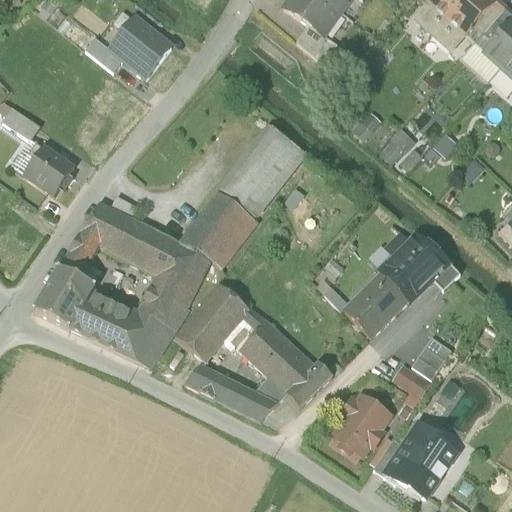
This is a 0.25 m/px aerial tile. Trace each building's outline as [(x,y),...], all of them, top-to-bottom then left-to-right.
[(340,18),(314,0),(293,0),(283,15),(308,32),(323,42),(340,18)] [(314,0),(340,18),(352,0),(314,0)] [(436,0),(420,18),(423,20),(423,31),(433,40),(468,0),(436,0)] [(491,4),(485,0),(468,0),(433,40),(443,49),(454,48),(457,50),(473,32),(495,8),(491,4)] [(494,1),(491,4),(495,8),(473,32),(482,40),(506,13),(494,1)] [(511,17),(506,13),(482,40),(491,48),(511,24),(511,17)] [(109,56),(147,87),(174,54),(136,23),(109,56)] [(511,24),(491,48),(482,40),(460,65),(487,89),(501,73),(511,61),(511,24)] [(323,42),(308,32),(296,49),(324,71),(338,52),(323,42)] [(511,61),(501,73),(511,83),(511,61)] [(30,147),(31,146),(40,133),(6,110),(0,117),(6,122),(0,131),(0,141),(6,146),(13,135),(30,147)] [(218,194),(255,223),(304,159),(267,131),(218,194)] [(395,170),(415,143),(400,132),(380,159),(395,170)] [(447,137),(422,159),(432,171),(458,149),(447,137)] [(12,172),(55,202),(73,176),(31,146),(30,147),(12,172)] [(413,151),(401,168),(411,175),(423,159),(413,151)] [(180,250),(221,273),(257,227),(219,199),(180,250)] [(110,215),(130,224),(137,212),(117,203),(110,215)] [(156,282),(175,247),(130,224),(110,215),(99,209),(79,242),(97,251),(156,282)] [(511,234),(507,229),(498,238),(511,252),(511,234)] [(395,262),(380,277),(409,306),(410,307),(449,268),(416,241),(409,248),(401,240),(386,254),(395,262)] [(88,266),(97,251),(79,242),(70,257),(88,266)] [(175,247),(156,282),(138,319),(92,297),(69,336),(150,374),(162,359),(190,314),(221,273),(180,250),(175,247)] [(59,276),(86,289),(82,277),(88,266),(70,257),(59,276)] [(86,289),(59,276),(33,318),(69,336),(92,297),(94,294),(86,289)] [(409,306),(380,277),(342,316),(371,345),(409,306)] [(249,315),(219,291),(175,344),(205,369),(243,323),(249,315)] [(268,384),(254,398),(278,410),(286,401),(300,414),(332,383),(318,370),(316,373),(267,326),(250,315),(249,315),(243,323),(257,337),(239,356),(268,384)] [(452,356),(432,343),(425,353),(445,366),(452,356)] [(445,366),(425,353),(418,363),(438,376),(445,366)] [(438,376),(418,363),(412,373),(431,386),(438,376)] [(260,428),(278,410),(254,398),(201,372),(185,391),(260,428)] [(429,390),(403,372),(394,385),(420,403),(429,390)] [(450,405),(459,391),(448,384),(439,398),(450,405)] [(379,437),(390,421),(361,402),(356,409),(350,405),(341,418),(347,423),(330,449),(358,468),(370,451),(374,453),(383,440),(379,437)] [(413,414),(406,409),(400,419),(406,424),(413,414)] [(439,448),(441,446),(418,430),(403,452),(396,463),(407,471),(398,485),(399,486),(397,488),(407,495),(408,493),(426,505),(456,460),(439,448)] [(396,463),(403,452),(393,446),(373,476),(395,491),(397,488),(399,486),(398,485),(407,471),(396,463)]
